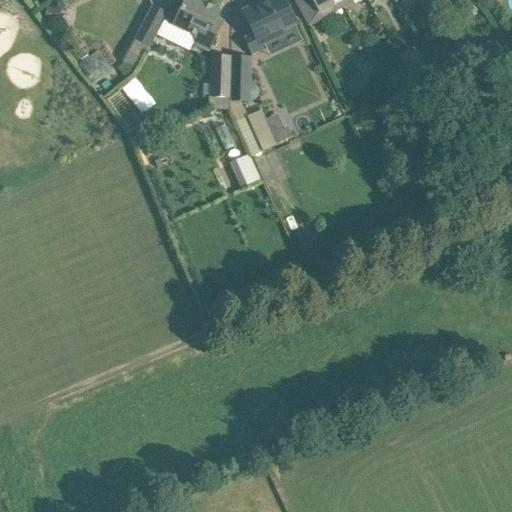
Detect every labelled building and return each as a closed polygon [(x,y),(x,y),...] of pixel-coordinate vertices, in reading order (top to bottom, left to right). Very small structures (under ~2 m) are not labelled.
[(174,26),(201,39),(197,46),(209,51),(219,30),(213,27),(221,12),(196,0),(186,0),(180,14),(174,26)] [(284,0),(270,0),(244,13),(254,35),(246,40),(252,54),(266,47),(285,39),(282,30),(295,24),(290,13),(284,0)] [(344,8),(339,0),(295,0),(310,27),(344,8)] [(339,0),(344,8),(352,4),(349,0),(339,0)] [(386,7),(393,19),(402,15),(395,3),(386,7)] [(123,63),(134,77),(150,47),(167,14),(153,7),(123,63)] [(398,57),(412,83),(430,73),(417,47),(398,57)] [(446,68),(449,74),(457,69),(445,48),(429,57),(437,72),(446,68)] [(96,52),(77,65),(90,83),(109,69),(96,52)] [(212,58),(211,97),(229,98),(230,98),(231,58),(212,58)] [(230,98),(230,100),(251,101),(251,100),(252,59),(231,58),(230,98)] [(410,83),(401,67),(386,75),(394,91),(410,83)] [(211,97),(211,110),(229,110),(229,98),(211,97)] [(261,154),(242,112),(232,116),(250,155),(251,155),(252,158),(261,154)] [(284,128),(272,134),(277,144),(292,137),(287,127),(284,128)] [(249,155),(229,164),(241,190),(260,181),(249,155)]
